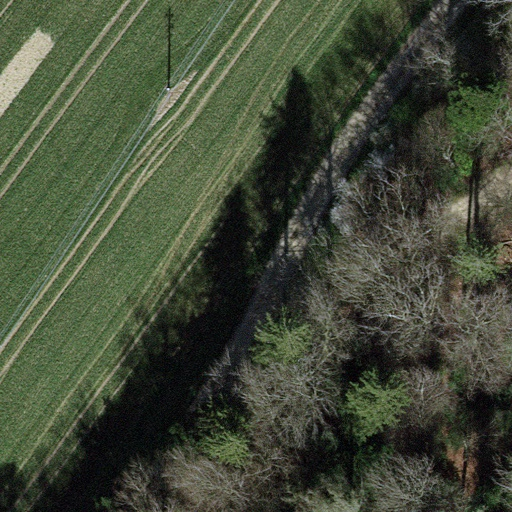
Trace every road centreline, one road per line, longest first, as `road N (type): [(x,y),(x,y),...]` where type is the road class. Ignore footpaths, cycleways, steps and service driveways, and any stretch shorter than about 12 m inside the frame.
road 1 (track): [(456,0),(375,105),(239,337),(110,511)]
road 2 (track): [(239,337),(511,172)]
